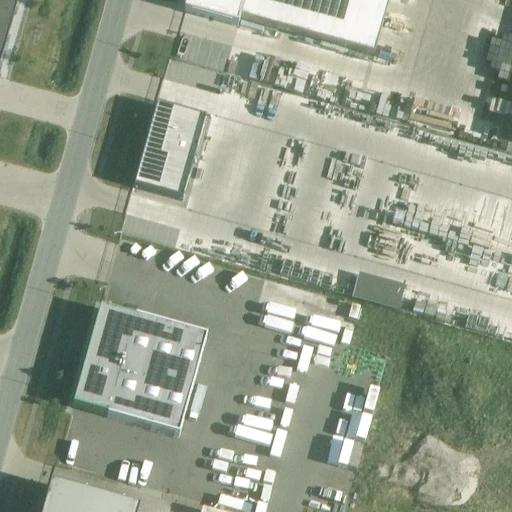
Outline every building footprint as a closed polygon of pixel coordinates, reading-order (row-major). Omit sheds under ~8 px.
[(0,0),(0,67),(3,58),(19,0),(0,0)] [(186,0),(183,14),(236,29),(238,23),(373,60),(389,0),(186,0)] [(156,108),(133,189),(181,203),(203,122),(156,108)] [(99,310),(71,409),(72,409),(106,418),(106,419),(177,439),(206,339),(134,319),(133,320),(99,310)] [(137,511),(50,487),(42,511),(137,511)]
